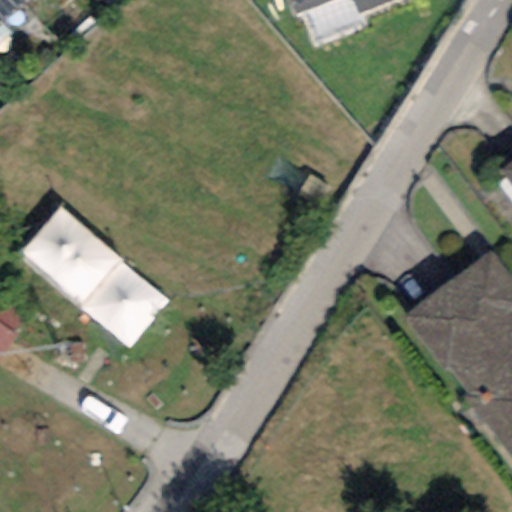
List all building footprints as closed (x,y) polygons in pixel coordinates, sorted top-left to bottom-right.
[(0,0),(0,25),(29,0),(0,0)] [(287,0),(293,15),(333,0),(351,0),(357,15),(395,0),(287,0)] [(511,162),(499,173),(511,188),(511,162)] [(511,281),(488,251),(402,319),(443,371),(447,367),(468,393),(462,398),(511,462),(511,281)] [(0,299),(0,328),(12,338),(26,319),(0,299)] [(0,363),(17,341),(12,338),(0,328),(0,363)]
